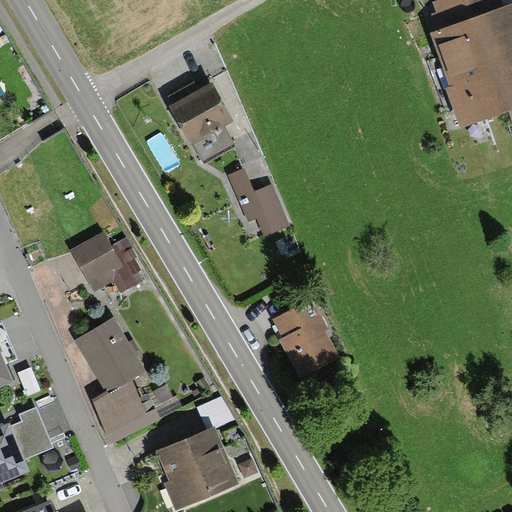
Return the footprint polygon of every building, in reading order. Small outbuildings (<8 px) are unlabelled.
[(511,6),(434,36),(464,128),(511,111),(511,115),(511,6)] [(220,84),(174,110),(205,166),(240,146),(229,125),(237,120),(220,84)] [(257,188),(275,182),(269,165),(252,171),(257,188)] [(246,168),(230,175),(250,223),(259,220),(267,238),(292,231),(273,184),(256,191),(246,168)] [(106,234),(74,248),(94,291),(113,280),(122,294),(140,284),(134,275),(143,269),(126,238),(111,245),(106,234)] [(313,301),(272,322),(299,375),(336,356),(324,333),(328,331),(313,301)] [(115,317),(76,340),(108,393),(91,402),(106,436),(149,414),(133,379),(149,371),(115,317)] [(4,323),(0,324),(0,388),(16,381),(8,365),(20,360),(4,323)] [(31,368),(19,374),(28,396),(41,391),(31,368)] [(9,422),(0,425),(0,482),(28,471),(23,460),(53,447),(36,409),(21,415),(24,421),(11,426),(9,422)] [(214,425),(158,451),(170,481),(164,483),(176,511),(241,480),(214,425)] [(55,511),(51,500),(20,511),(55,511)]
